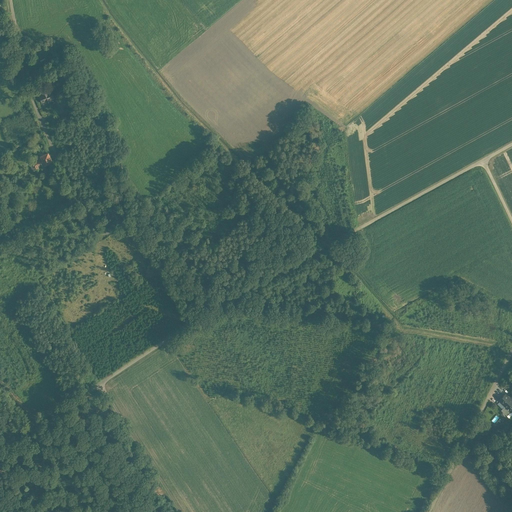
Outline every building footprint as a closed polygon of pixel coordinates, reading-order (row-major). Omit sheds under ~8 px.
[(51,89),(43,92),(43,91),(39,93),(42,101),(46,99),(46,101),(54,98),(54,96),(51,89)] [(48,152),(40,155),(45,165),(52,161),(48,152)] [(40,155),(32,159),(32,160),(36,168),(36,169),(45,165),(40,155)] [(511,409),(511,400),(505,394),(499,400),(505,406),(505,405),(511,411),(511,409)] [(511,411),(505,405),(505,406),(501,410),(507,415),(511,411)]
